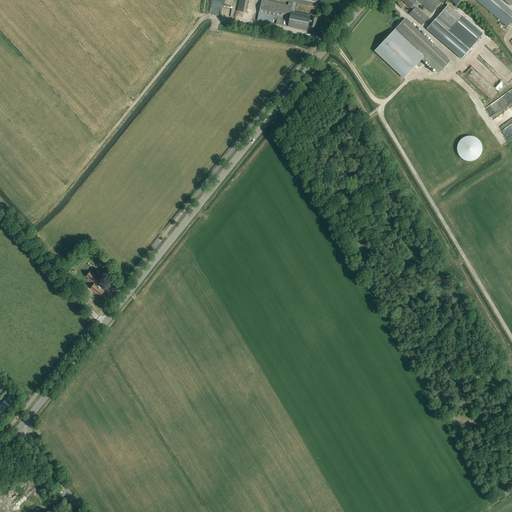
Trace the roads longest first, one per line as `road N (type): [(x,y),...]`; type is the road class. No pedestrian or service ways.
road 1 (primary): [(103,323),(367,0)]
road 2 (unclassified): [(103,323),(0,206)]
road 3 (primary): [(22,424),(103,323)]
